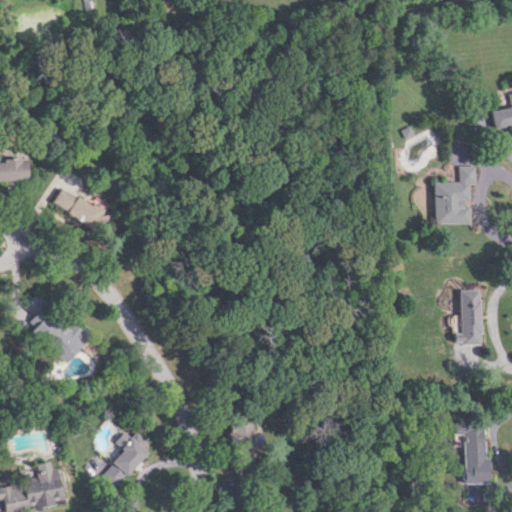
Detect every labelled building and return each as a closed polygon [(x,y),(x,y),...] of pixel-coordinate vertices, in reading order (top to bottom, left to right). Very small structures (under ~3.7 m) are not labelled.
[(489,110),(492,129),(511,124),(511,91),(506,93),(508,106),(489,110)] [(0,180),(24,180),(23,159),(0,159),(0,180)] [(430,181),(430,222),(467,223),(467,183),(473,183),(473,165),(455,165),(455,181),(430,181)] [(87,204),(57,187),(48,203),(95,231),(109,207),(91,197),(87,204)] [(456,289),(457,332),(451,333),(451,344),(479,343),(477,289),(456,289)] [(70,361),(87,330),(72,322),(28,298),(22,307),(31,312),(26,321),(35,326),(28,338),(70,361)] [(250,448),(248,439),(256,437),(253,420),(220,427),(225,452),(250,448)] [(460,501),(483,501),(482,421),(450,421),(450,434),(459,433),(460,501)] [(144,451),(140,447),(145,440),(133,431),(129,437),(121,430),(112,442),(120,448),(109,462),(126,475),(144,451)] [(35,478),(0,484),(0,511),(60,502),(54,467),(49,468),(47,460),(33,463),(35,478)] [(112,486),(123,475),(111,463),(100,474),(112,486)]
